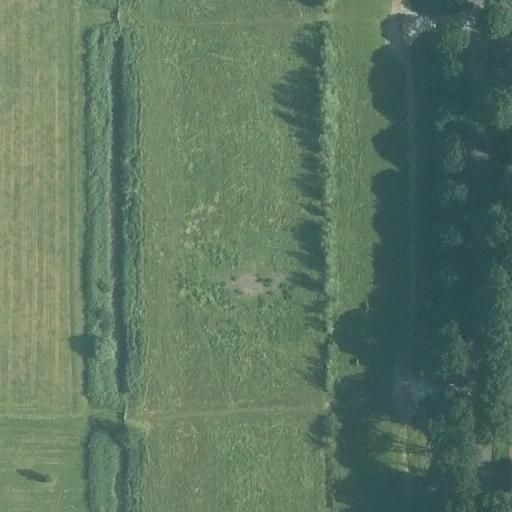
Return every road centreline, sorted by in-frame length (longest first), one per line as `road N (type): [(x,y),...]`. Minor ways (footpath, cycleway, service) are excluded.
road 1 (unclassified): [(480,511),(473,0)]
road 2 (track): [(330,23),(474,24)]
